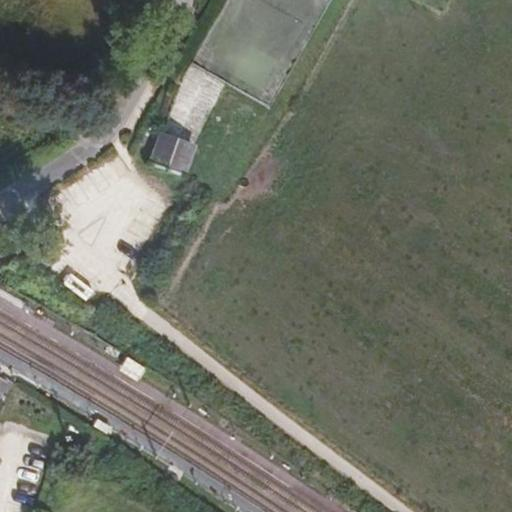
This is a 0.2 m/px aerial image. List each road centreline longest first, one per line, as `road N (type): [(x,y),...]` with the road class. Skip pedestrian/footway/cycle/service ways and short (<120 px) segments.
road 1 (track): [(407,511),(114,286),(17,192)]
road 2 (residential): [(104,138),(181,0)]
road 3 (unclassified): [(104,138),(0,205)]
